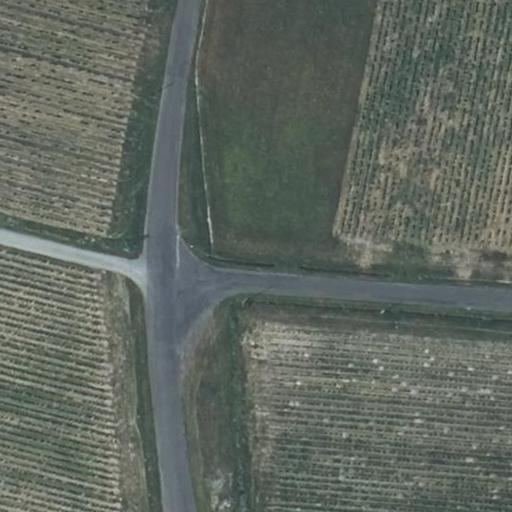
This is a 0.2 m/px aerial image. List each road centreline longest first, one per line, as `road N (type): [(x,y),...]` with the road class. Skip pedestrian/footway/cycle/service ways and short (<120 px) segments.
road 1 (unclassified): [(511,298),(162,272)]
road 2 (unclassified): [(187,0),(167,137),(162,272)]
road 3 (unclassified): [(162,272),(184,511)]
